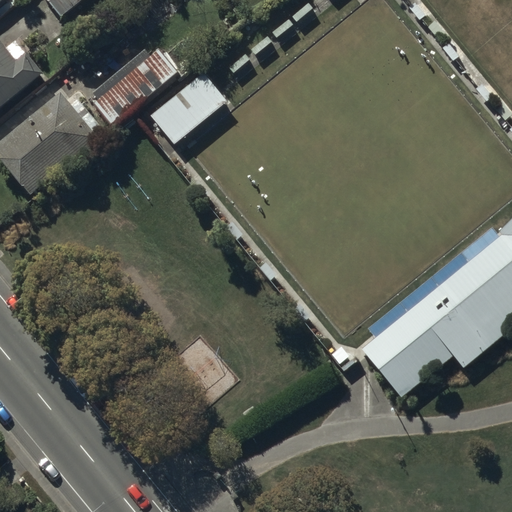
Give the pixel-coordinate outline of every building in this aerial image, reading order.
[(0,0),(0,8),(10,0),(0,0)] [(49,0),(63,16),(83,0),(49,0)] [(19,60),(0,36),(0,109),(45,72),(28,53),(19,60)] [(159,48),(93,104),(113,127),(179,72),(159,48)] [(154,120),(178,148),(228,106),(204,78),(154,120)] [(61,92),(0,142),(0,154),(33,194),(99,138),(61,92)] [(511,335),(511,237),(367,354),(405,402),(456,361),(466,373),(511,335)]
